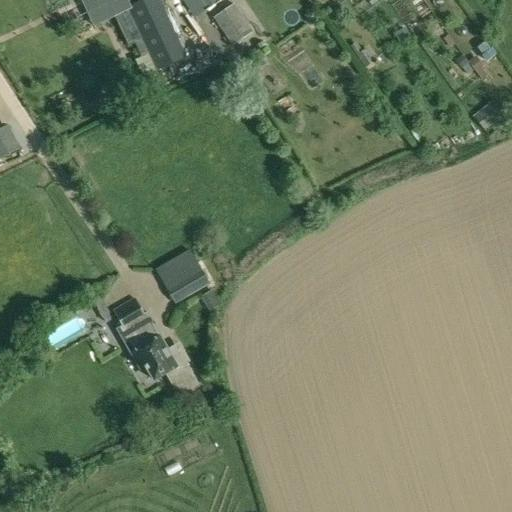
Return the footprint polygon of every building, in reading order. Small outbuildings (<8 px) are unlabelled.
[(139,0),(126,7),(142,41),(127,47),(148,92),(192,71),(158,0),(139,0)] [(179,0),(193,20),(222,0),(179,0)] [(213,18),(232,47),(253,33),(234,4),(213,18)] [(310,23),(318,17),(312,9),(304,15),(310,23)] [(409,37),(405,30),(395,36),(399,43),(409,37)] [(357,43),(351,47),(365,68),(376,60),(368,48),(362,52),(357,43)] [(486,43),(478,49),(487,62),(495,55),(486,43)] [(256,68),(266,61),(259,51),(249,58),(256,68)] [(455,62),(461,69),(467,64),(461,57),(455,62)] [(483,69),(475,58),(468,63),(481,80),(487,76),(482,70),(483,69)] [(204,82),(213,98),(225,91),(216,76),(204,82)] [(111,110),(105,98),(95,103),(101,115),(111,110)] [(472,117),(483,132),(503,117),(492,103),(472,117)] [(0,159),(20,150),(8,125),(0,129),(0,159)] [(155,270),(175,305),(219,279),(208,257),(203,259),(196,246),(155,270)] [(219,308),(210,292),(201,297),(210,312),(219,308)] [(111,318),(100,298),(94,301),(105,321),(111,318)] [(134,298),(112,311),(121,327),(119,328),(133,353),(132,354),(140,368),(144,366),(153,381),(166,373),(179,395),(196,385),(184,364),(189,362),(182,351),(170,357),(159,338),(158,338),(145,315),(144,315),(134,298)]
